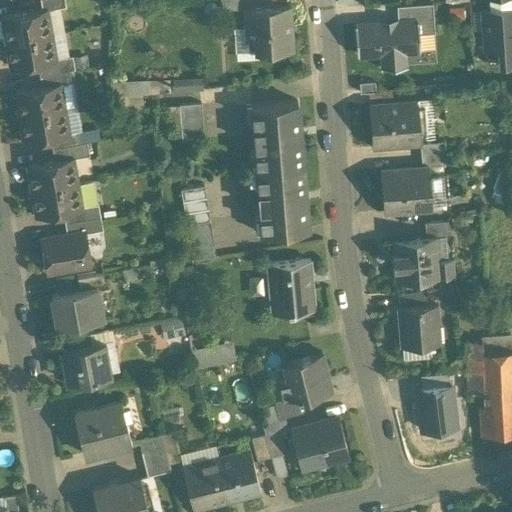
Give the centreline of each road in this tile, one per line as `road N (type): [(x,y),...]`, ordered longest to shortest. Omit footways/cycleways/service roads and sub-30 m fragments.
road 1 (residential): [(325,0),(350,300),(395,489)]
road 2 (residential): [(52,511),(0,235)]
road 3 (residential): [(511,459),(395,489)]
